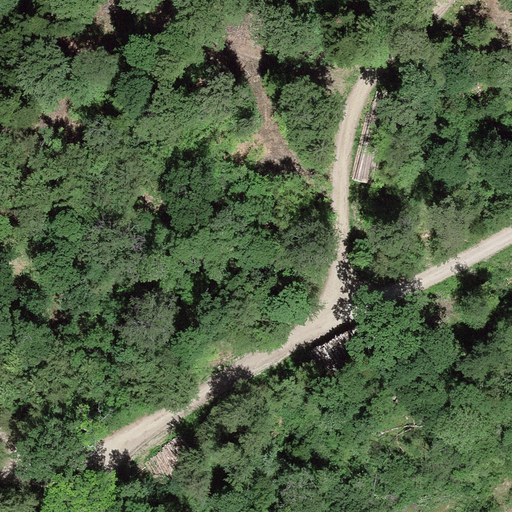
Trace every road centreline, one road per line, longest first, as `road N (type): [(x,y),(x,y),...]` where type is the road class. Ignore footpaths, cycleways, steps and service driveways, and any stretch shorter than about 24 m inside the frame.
road 1 (track): [(34,469),(511,234)]
road 2 (track): [(437,0),(355,97),(338,193),(335,322)]
